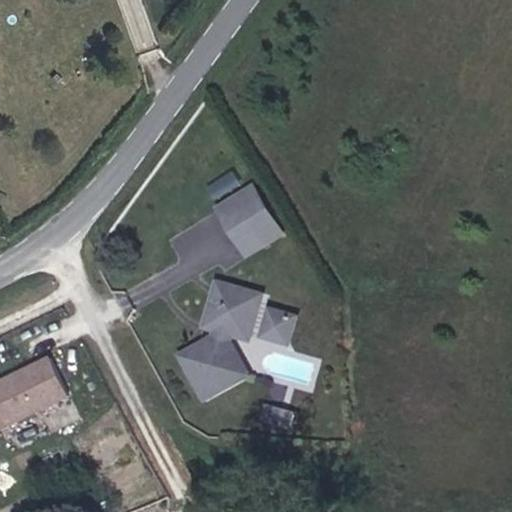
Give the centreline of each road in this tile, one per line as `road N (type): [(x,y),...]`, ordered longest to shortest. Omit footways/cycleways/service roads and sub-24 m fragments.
road 1 (residential): [(58,229),(191,511)]
road 2 (tertiary): [(58,229),(108,180),(244,0)]
